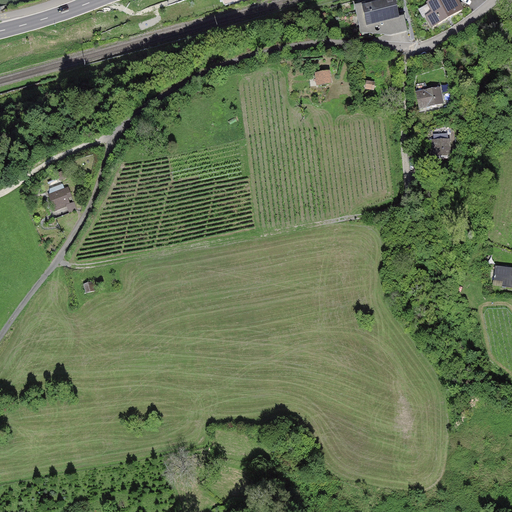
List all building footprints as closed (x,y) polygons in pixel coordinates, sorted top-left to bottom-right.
[(455,0),(439,0),(422,10),(433,28),(462,11),(455,0)] [(396,1),(362,9),(367,29),(401,22),(396,1)] [(317,70),(318,84),(333,83),(332,69),(317,70)] [(442,85),(418,89),(421,107),(445,103),(442,85)] [(451,133),(432,135),(436,160),(455,157),(451,133)] [(66,189),(50,195),(55,209),(71,204),(66,189)] [(511,265),(500,263),(496,284),(511,287),(511,265)]
